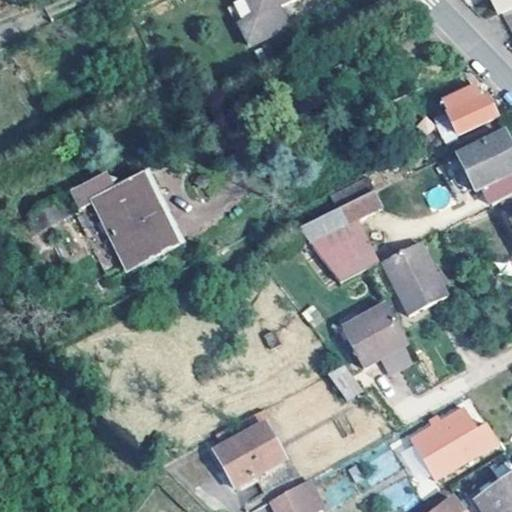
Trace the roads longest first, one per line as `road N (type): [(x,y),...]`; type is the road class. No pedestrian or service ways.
road 1 (residential): [(427,0),(511,88)]
road 2 (unknown): [(511,336),(409,402)]
